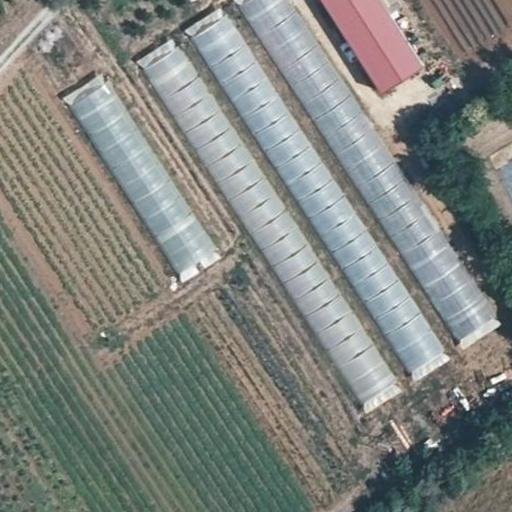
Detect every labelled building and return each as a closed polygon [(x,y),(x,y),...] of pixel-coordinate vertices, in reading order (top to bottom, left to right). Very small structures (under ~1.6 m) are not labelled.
[(236,0),(278,75),(319,53),(289,0),(236,0)] [(316,0),(369,82),(411,55),(375,0),(316,0)] [(223,6),(187,27),(232,105),(259,90),(265,99),(241,113),(246,121),(279,103),(223,6)] [(138,57),(157,97),(196,79),(178,39),(138,57)] [(65,94),(84,133),(126,113),(107,74),(65,94)] [(365,414),(399,394),(203,75),(166,98),(288,296),(301,289),(293,276),(310,265),(354,336),(328,352),(365,414)] [(181,282),(220,259),(164,168),(162,169),(127,112),(91,134),(181,282)] [(421,309),(384,327),(411,381),(448,363),(421,309)]
